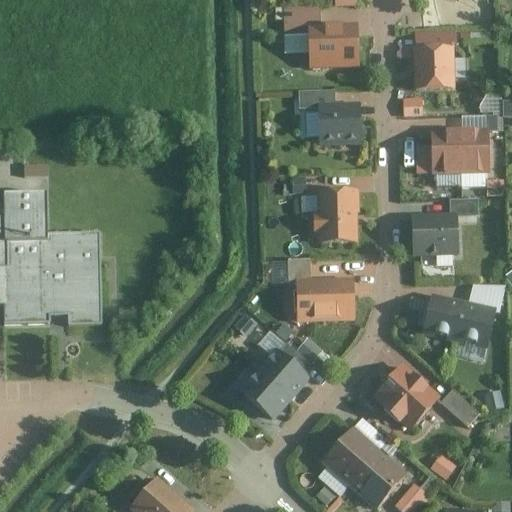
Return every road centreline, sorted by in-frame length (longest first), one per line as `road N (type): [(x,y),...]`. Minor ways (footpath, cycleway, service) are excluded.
road 1 (residential): [(386,0),(383,316),(362,357),(261,476)]
road 2 (residential): [(261,476),(207,431),(143,407),(72,397),(0,410)]
